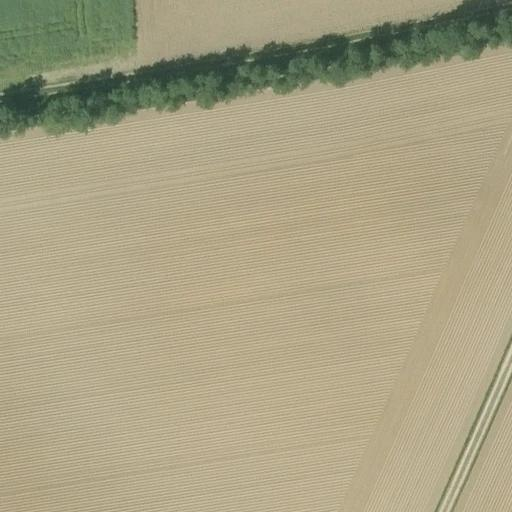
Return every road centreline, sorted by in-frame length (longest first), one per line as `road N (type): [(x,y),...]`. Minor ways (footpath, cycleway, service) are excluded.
road 1 (track): [(0,106),(295,59),(511,13)]
road 2 (track): [(446,511),(511,362)]
